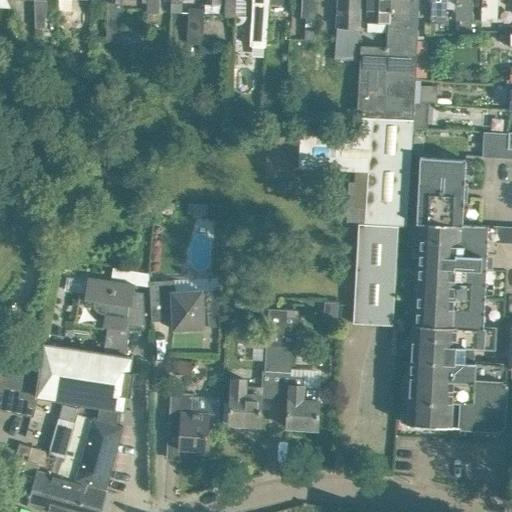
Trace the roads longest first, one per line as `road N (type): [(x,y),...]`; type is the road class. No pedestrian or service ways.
road 1 (residential): [(471,511),(315,488),(207,511)]
road 2 (residential): [(144,357),(141,511)]
